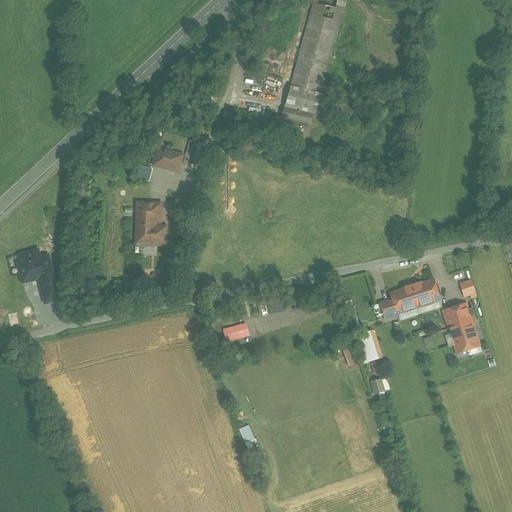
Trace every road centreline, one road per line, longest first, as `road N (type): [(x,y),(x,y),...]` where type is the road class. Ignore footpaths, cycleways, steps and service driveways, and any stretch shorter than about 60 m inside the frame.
road 1 (unclassified): [(0,342),(511,237)]
road 2 (secondary): [(0,205),(222,0)]
